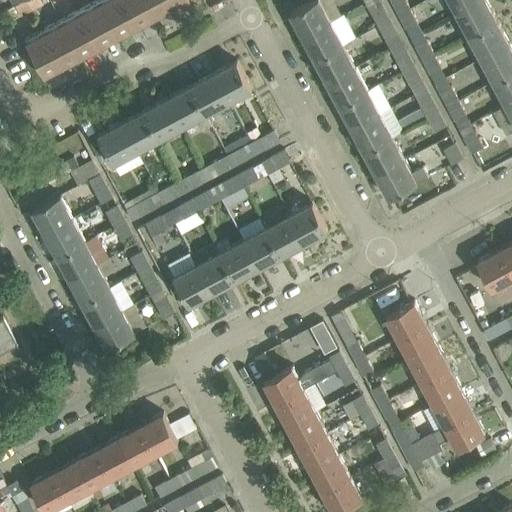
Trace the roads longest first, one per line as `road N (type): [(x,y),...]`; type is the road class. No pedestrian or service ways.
road 1 (residential): [(381,253),(256,7)]
road 2 (residential): [(30,122),(124,67),(174,57),(256,7)]
road 3 (residential): [(381,253),(185,359)]
road 4 (residential): [(98,397),(0,201)]
road 5 (residential): [(511,411),(423,233)]
road 6 (residential): [(269,511),(185,359)]
